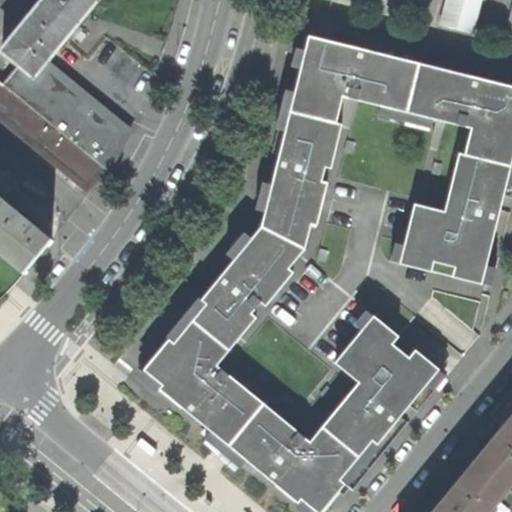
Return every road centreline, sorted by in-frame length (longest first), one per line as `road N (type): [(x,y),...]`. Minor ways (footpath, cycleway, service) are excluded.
road 1 (residential): [(221,0),(189,107),(152,183),(14,372)]
road 2 (residential): [(170,511),(14,372)]
road 3 (residential): [(511,356),(380,511)]
